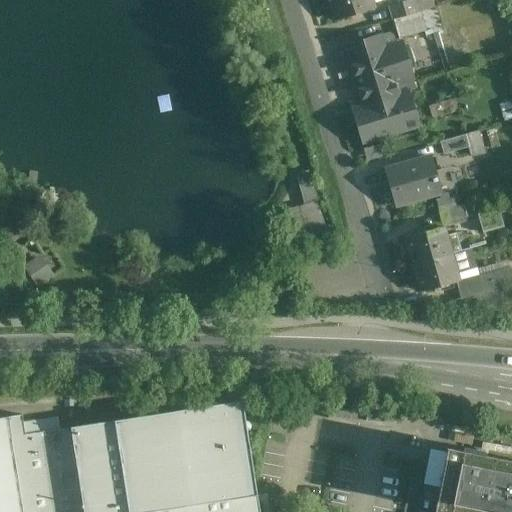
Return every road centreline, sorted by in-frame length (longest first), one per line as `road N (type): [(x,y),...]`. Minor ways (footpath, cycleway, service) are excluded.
road 1 (secondary): [(0,354),(254,350),(511,368)]
road 2 (residential): [(291,0),(365,239),(357,279)]
